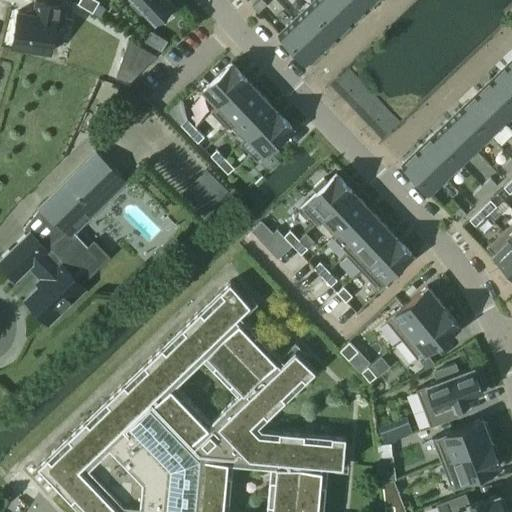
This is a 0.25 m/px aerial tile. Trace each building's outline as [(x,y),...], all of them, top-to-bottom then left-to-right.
[(99,1),(96,0),(89,0),(85,8),(92,12),(99,1)] [(132,0),(130,2),(140,13),(144,10),(154,20),(173,3),(170,0),(132,0)] [(257,11),(266,3),(262,0),(257,0),(252,6),(257,11)] [(336,34),(351,20),(331,0),(314,0),(309,6),(336,34)] [(331,0),(351,20),(366,6),(360,0),(331,0)] [(59,20),(61,5),(35,1),(33,13),(17,10),(12,46),(50,52),(55,19),(59,20)] [(321,48),(336,34),(309,6),(294,20),(321,48)] [(321,48),(294,20),(279,34),(306,63),(321,48)] [(128,38),(116,76),(130,81),(156,54),(128,38)] [(211,111),(246,78),(231,62),(202,89),(217,104),(210,111),(211,111)] [(511,69),(507,64),(492,79),(511,99),(511,69)] [(226,127),(261,94),(246,78),(211,111),(226,127)] [(511,99),(492,79),(477,93),(504,121),(511,113),(511,99)] [(489,135),(504,121),(477,93),(462,107),(489,135)] [(138,94),(125,107),(133,114),(135,112),(147,124),(158,113),(138,94)] [(241,143),(276,110),(261,94),(226,127),(226,128),(230,125),(243,139),(240,142),(241,143)] [(474,150),(489,135),(462,107),(447,121),(474,150)] [(292,126),(276,110),(241,143),(256,159),(272,144),(275,148),(286,138),(283,134),(292,126)] [(186,118),(180,124),(188,133),(195,127),(186,118)] [(459,164),(474,150),(447,121),(433,136),(459,164)] [(203,136),(195,127),(188,133),(197,142),(203,136)] [(433,136),(418,150),(444,178),(459,164),(433,136)] [(216,149),(210,155),(218,164),(225,158),(216,149)] [(444,178),(418,150),(403,164),(429,192),(444,178)] [(29,232),(0,260),(0,261),(15,277),(29,264),(45,281),(26,299),(49,321),(83,287),(79,284),(108,255),(93,239),(86,246),(74,234),(126,182),(95,151),(38,207),(24,227),(29,232)] [(233,167),(225,158),(218,164),(227,173),(233,167)] [(508,172),(511,168),(511,159),(511,158),(502,166),(508,172)] [(206,169),(182,193),(204,215),(228,191),(206,169)] [(300,206),(315,222),(351,188),(335,172),(326,181),(323,177),(312,187),(316,191),(300,206)] [(511,189),(511,177),(511,178),(503,186),(509,193),(511,189)] [(481,186),(487,192),(496,183),(490,178),(481,186)] [(478,200),(487,192),(481,186),(473,194),(478,200)] [(334,235),(366,204),(351,188),(315,222),(316,223),(320,220),(334,235)] [(479,209),(485,215),(496,205),(490,199),(479,209)] [(345,254),(381,220),(366,204),(334,235),(348,250),(344,253),(345,254)] [(456,221),(465,212),(460,207),(451,215),(456,221)] [(479,209),(469,219),(475,225),(485,215),(479,209)] [(345,254),(360,270),(396,236),(381,220),(345,254)] [(511,221),(502,230),(511,240),(511,221)] [(289,229),(283,235),(292,245),(298,239),(289,229)] [(511,273),(511,240),(502,230),(486,246),(511,273)] [(411,252),(396,236),(360,270),(375,286),(391,271),(393,272),(404,262),(402,261),(411,252)] [(307,248),(298,239),(292,245),(300,254),(307,248)] [(321,276),(328,270),(319,261),(313,267),(321,276)] [(336,279),(328,270),(321,276),(330,285),(336,279)] [(342,465),(344,441),(345,435),(261,428),(260,429),(256,426),(315,370),(294,348),(279,363),(266,349),(270,345),(252,327),(248,330),(234,316),(250,302),(229,281),(37,465),(57,486),(61,483),(64,487),(61,490),(81,511),(316,511),(317,508),(323,508),(325,483),(320,482),(321,463),(342,465)] [(385,319),(401,339),(443,305),(427,285),(385,319)] [(343,286),(336,292),(345,301),(351,295),(343,286)] [(443,305),(401,339),(417,358),(458,324),(443,305)] [(357,351),(348,341),(339,350),(348,359),(357,351)] [(480,387),(482,386),(476,370),(474,371),(472,367),(458,372),(455,363),(433,371),(437,380),(415,388),(430,426),(459,415),(455,405),(468,400),(467,396),(482,391),(480,387)] [(369,381),(375,376),(367,366),(361,371),(369,381)] [(441,460),(490,441),(489,438),(491,437),(485,421),(483,422),(481,418),(432,437),(441,460)] [(492,445),(490,441),(441,460),(450,484),(499,465),(498,460),(500,460),(494,444),(492,445)] [(390,442),(377,444),(379,456),(391,455),(390,442)] [(439,511),(507,511),(501,497),(499,498),(498,494),(483,499),(482,496),(469,501),(465,491),(436,503),(439,511)]
